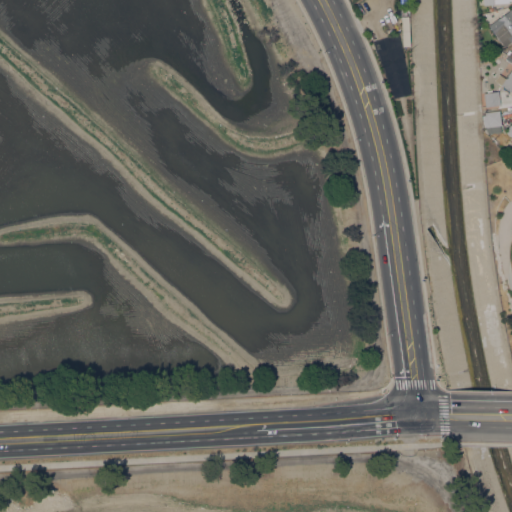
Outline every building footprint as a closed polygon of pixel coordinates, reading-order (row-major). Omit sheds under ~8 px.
[(487,25),(497,18),(510,8),(511,10),(511,11),(511,39),(503,47),(487,25)] [(490,17),(485,21),(482,16),(487,13),(490,17)] [(511,69),(511,95),(511,94),(509,92),(508,92),(502,88),(503,87),(494,81),(498,74),(505,79),(511,69)] [(497,91),(499,104),(484,106),(482,93),(497,91)] [(498,110),(500,125),(499,125),(500,131),(488,133),(487,127),(485,127),(485,126),(483,126),(481,115),(483,115),(483,112),(498,110)] [(511,138),(511,120),(503,132),(511,138)]
